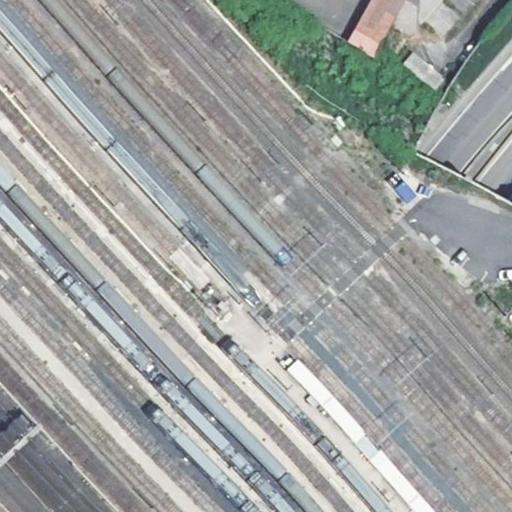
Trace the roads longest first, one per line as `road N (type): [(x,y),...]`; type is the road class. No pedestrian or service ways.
road 1 (trunk): [(511,86),(378,253),(216,511)]
road 2 (trunk): [(282,511),(398,322),(511,166)]
